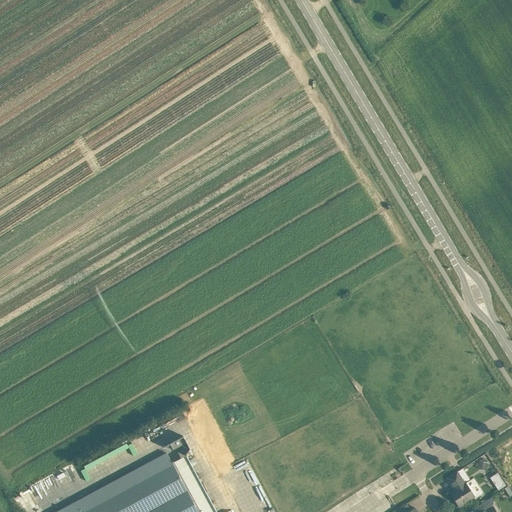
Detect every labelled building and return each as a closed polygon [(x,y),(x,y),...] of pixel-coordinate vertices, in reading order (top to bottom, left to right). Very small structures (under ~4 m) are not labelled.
[(170,443),(173,450),(185,443),(182,437),(170,443)] [(55,511),(197,511),(166,453),(55,511)] [(479,461),(477,461),(475,469),(485,471),(487,460),(482,459),(479,461)] [(473,497),(474,498),(483,493),(473,478),(470,480),(462,468),(448,478),(455,489),(452,492),(454,495),(452,496),(459,506),(473,497)] [(503,480),(495,485),(498,490),(506,485),(503,480)] [(511,491),(508,485),(503,488),(509,497),(511,493),(511,491)] [(484,502),(487,508),(492,505),(494,500),(491,497),(484,502)]
